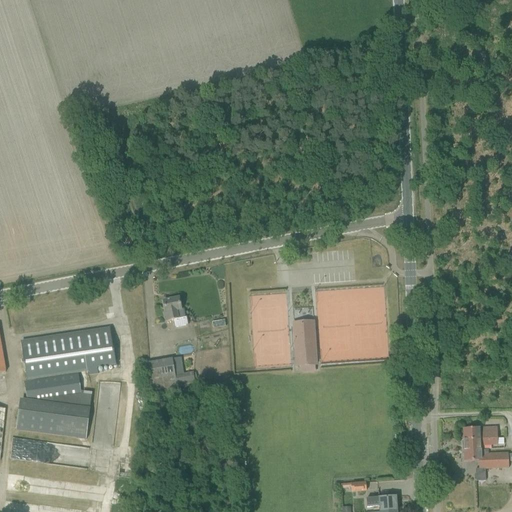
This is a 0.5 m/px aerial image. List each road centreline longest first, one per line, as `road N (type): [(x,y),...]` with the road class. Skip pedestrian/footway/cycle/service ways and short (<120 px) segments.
road 1 (tertiary): [(407,220),(0,296)]
road 2 (secondary): [(421,511),(407,220)]
road 3 (secondary): [(407,220),(397,0)]
